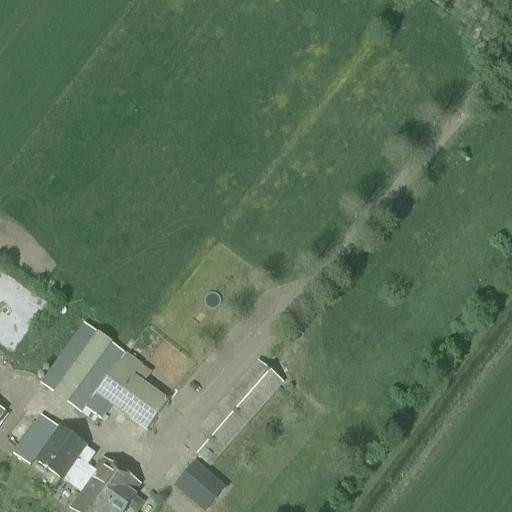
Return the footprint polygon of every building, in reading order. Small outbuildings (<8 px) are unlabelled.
[(146,432),(167,403),(143,385),(151,374),(84,326),(40,386),(97,427),(112,407),(146,432)] [(209,468),(282,384),(258,362),(185,447),(209,468)] [(72,488),(83,472),(94,456),(84,449),(85,448),(40,416),(12,455),(29,468),(34,462),(61,481),(62,481),(72,488)] [(138,486),(103,461),(91,477),(83,472),(72,488),(83,496),(71,511),(125,511),(136,498),(132,496),(138,486)] [(201,511),(205,511),(217,499),(186,473),(173,488),(201,511)]
